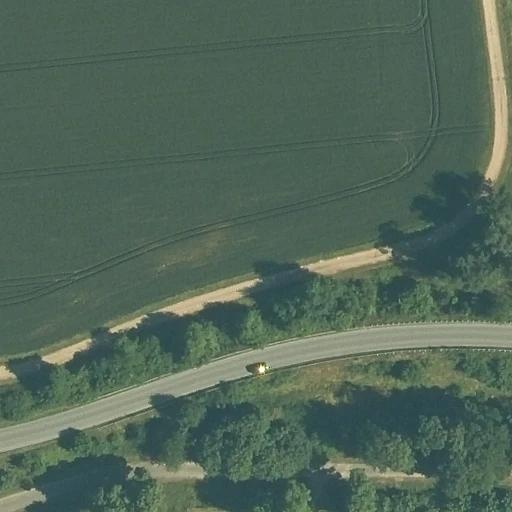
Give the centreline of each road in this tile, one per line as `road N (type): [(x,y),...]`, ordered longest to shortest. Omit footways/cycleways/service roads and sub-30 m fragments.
road 1 (track): [(0,374),(36,369),(245,289),(423,244),(456,227),(487,188),(504,146),(489,0)]
road 2 (residential): [(511,333),(351,340),(282,354),(0,443)]
